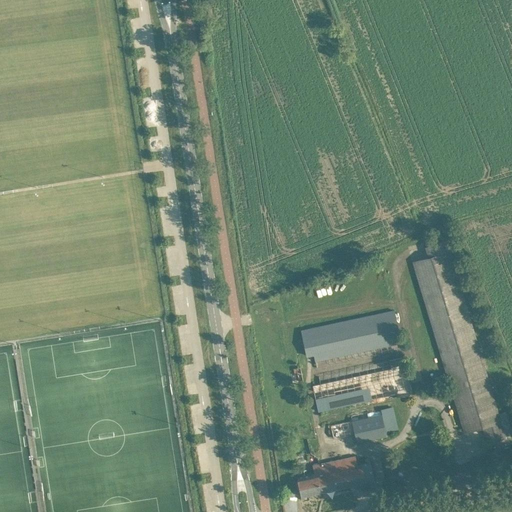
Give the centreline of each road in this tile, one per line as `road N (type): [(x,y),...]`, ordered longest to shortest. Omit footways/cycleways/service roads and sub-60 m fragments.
road 1 (tertiary): [(237,456),(167,22)]
road 2 (residential): [(349,511),(511,475)]
